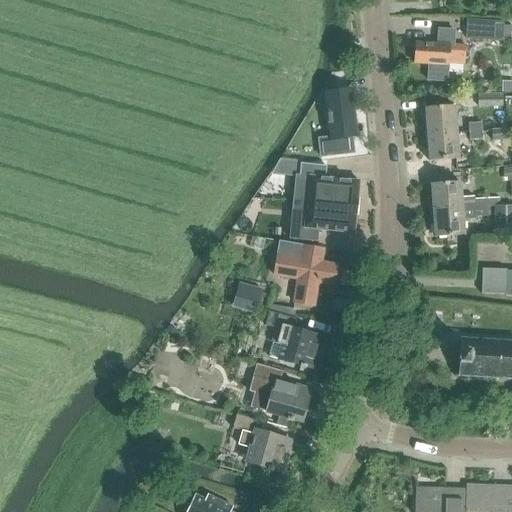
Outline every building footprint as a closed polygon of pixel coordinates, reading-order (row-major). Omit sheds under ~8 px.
[(464,39),(500,41),(501,23),(465,21),(464,39)] [(413,64),(446,67),(447,59),(463,60),(463,47),(414,44),(413,64)] [(327,106),(326,106),(330,141),(319,143),(321,158),(354,154),(351,138),(355,138),(350,92),(326,95),(327,106)] [(476,96),(477,108),(501,106),(500,94),(476,96)] [(423,109),(425,136),(455,133),(453,108),(423,109)] [(466,125),(467,132),(480,131),(479,124),(466,125)] [(492,130),(492,140),(509,140),(509,130),(492,130)] [(467,132),(468,142),(480,141),(480,131),(467,132)] [(425,136),(427,162),(457,160),(455,133),(425,136)] [(511,168),(503,169),(504,181),(511,180),(511,168)] [(309,179),(307,203),(356,208),(356,202),(359,202),(359,200),(358,200),(359,184),(360,182),(358,182),(312,177),(310,177),(309,179)] [(429,186),(431,212),(484,208),(484,198),(472,199),(472,197),(460,198),(459,184),(429,186)] [(354,234),(356,208),(307,203),(304,229),(354,234)] [(511,207),(493,208),(493,232),(511,231),(511,207)] [(461,221),(474,220),(474,217),(485,216),(484,208),(431,212),(433,238),(462,237),(461,221)] [(335,268),(320,266),(322,251),(302,248),(278,244),(272,278),(297,283),(293,306),(313,309),(317,285),(332,288),(335,268)] [(481,295),(492,295),(492,270),(481,270),(481,295)] [(492,295),(504,295),(504,272),(504,270),(492,270),(492,295)] [(233,308),(255,314),(262,288),(240,282),(233,308)] [(281,364),(314,373),(322,342),(291,333),(293,323),(268,315),(265,329),(274,332),(270,345),(285,349),(281,364)] [(460,339),(458,377),(459,377),(459,374),(468,375),(468,377),(469,377),(469,375),(478,375),(477,378),(479,378),(479,375),(487,376),(487,378),(488,378),(489,376),(497,376),(497,379),(498,379),(498,376),(507,377),(507,379),(508,379),(508,377),(511,377),(511,344),(510,345),(510,342),(509,342),(509,344),(500,344),(500,341),(499,341),(499,344),(490,343),(491,341),(489,341),(489,343),(481,343),(481,340),(480,340),(479,343),(471,342),(471,340),(470,340),(470,342),(461,342),(461,339),(460,339)] [(253,393),(248,410),(300,425),(309,393),(278,384),(281,375),(255,368),(248,392),(253,393)] [(258,435),(261,425),(235,418),(231,432),(241,435),(237,449),(249,452),(245,466),(281,475),(289,444),(258,435)] [(511,511),(511,488),(465,487),(464,491),(465,491),(464,511),(511,511)] [(464,511),(465,491),(464,491),(415,490),(414,511),(464,511)] [(191,499),(185,511),(227,511),(229,510),(203,499),(201,504),(191,499)]
